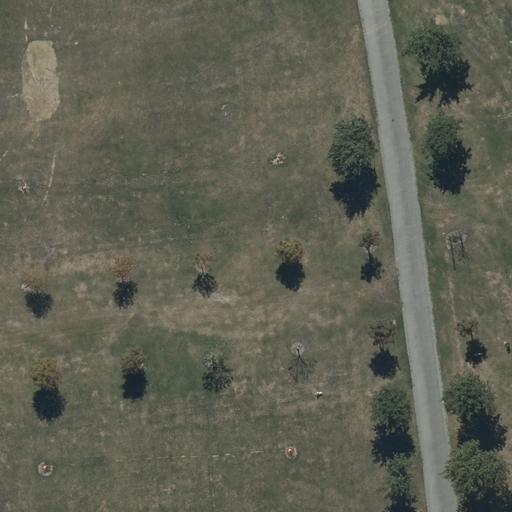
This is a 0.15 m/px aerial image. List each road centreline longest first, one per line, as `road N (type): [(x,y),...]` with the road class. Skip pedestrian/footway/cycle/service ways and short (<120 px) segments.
road 1 (track): [(373,0),(443,511)]
road 2 (track): [(413,285),(0,333)]
